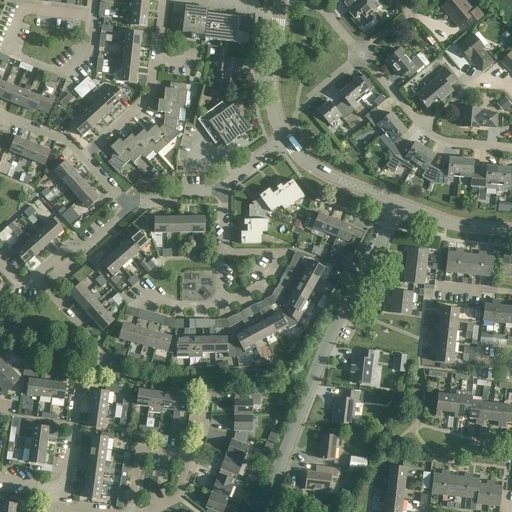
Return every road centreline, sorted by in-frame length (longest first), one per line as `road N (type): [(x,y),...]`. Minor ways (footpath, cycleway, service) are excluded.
road 1 (unclassified): [(259,511),(321,354),(399,203)]
road 2 (residential): [(54,487),(69,466),(76,393),(92,366),(92,346),(34,277)]
road 3 (residential): [(83,157),(150,94),(163,0)]
road 4 (residential): [(93,16),(92,45),(64,74),(9,53),(22,7)]
road 5 (tertiary): [(284,136),(271,99),(280,1)]
road 6 (tertiary): [(399,203),(305,164),(284,136)]
road 7 (residential): [(222,250),(275,258),(262,284),(219,301)]
road 8 (residential): [(128,203),(85,249),(64,248),(34,277)]
road 9 (residential): [(129,511),(138,448),(194,456)]
